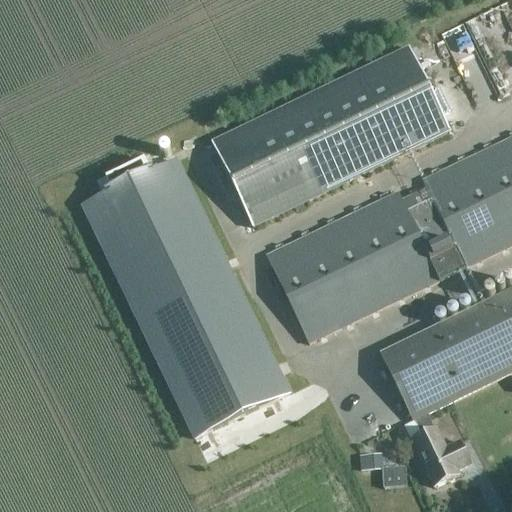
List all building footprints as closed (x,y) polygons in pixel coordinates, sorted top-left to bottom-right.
[(503,19),(510,33),(511,31),(511,13),(505,0),(477,14),(484,29),(503,19)] [(507,91),(469,16),(449,26),(479,87),(483,85),(490,99),(507,91)] [(451,136),(409,49),(210,145),(252,232),(451,136)] [(266,258),(309,346),(511,247),(511,139),(421,183),(426,193),(403,205),(398,195),(266,258)] [(288,397),(176,164),(164,170),(155,174),(146,178),(112,195),(103,199),(82,209),(195,442),(288,397)] [(511,293),(482,308),(381,357),(395,387),(413,424),(426,417),(511,375),(511,293)] [(426,417),(413,424),(421,439),(411,444),(433,490),(459,478),(457,474),(470,468),(459,444),(445,451),(435,432),(434,433),(426,417)] [(381,459),(375,460),(363,460),(363,465),(359,465),(359,475),(382,474),(381,459)]
